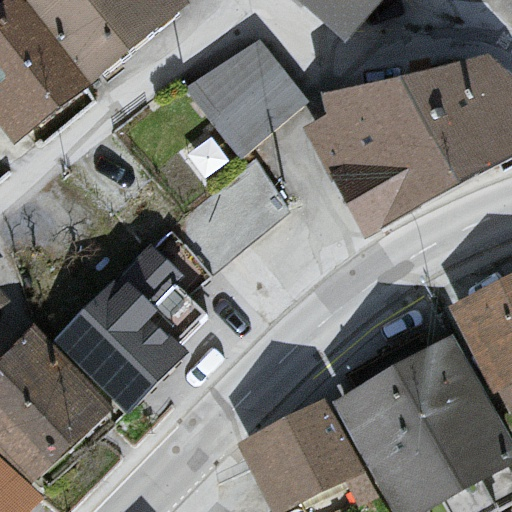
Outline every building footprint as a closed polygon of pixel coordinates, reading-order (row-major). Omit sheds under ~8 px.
[(23,0),(29,7),(101,93),(190,19),(173,0),(23,0)] [(306,0),(344,31),(369,0),(306,0)] [(101,93),(29,7),(0,30),(0,132),(21,158),(101,93)] [(255,48),(183,101),(230,164),(302,111),(255,48)] [(304,125),(365,227),(454,179),(511,149),(511,77),(489,56),(465,59),(410,77),(323,90),(327,112),(304,125)] [(253,163),(167,231),(208,282),(294,215),(253,163)] [(166,281),(139,312),(191,358),(219,328),(166,281)] [(511,285),(450,316),(497,413),(511,406),(511,285)] [(0,292),(0,335),(21,317),(0,292)] [(119,292),(59,356),(131,423),(191,358),(139,312),(119,292)] [(41,340),(0,379),(0,453),(41,496),(119,421),(59,356),(41,340)] [(511,462),(453,347),(334,408),(387,511),(438,511),(511,474),(511,462)] [(328,408),(242,451),(273,511),(351,511),(375,500),(328,408)] [(34,511),(0,477),(0,511),(34,511)]
